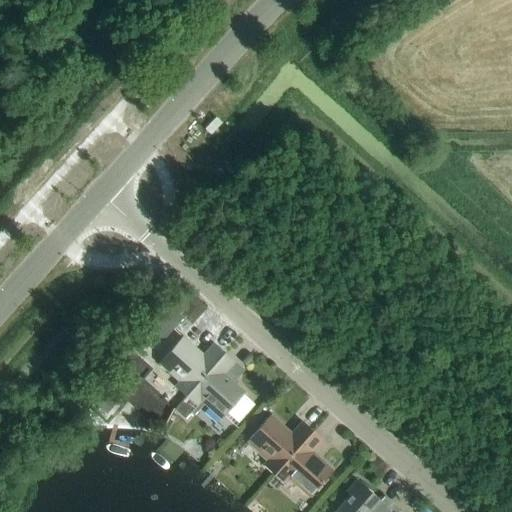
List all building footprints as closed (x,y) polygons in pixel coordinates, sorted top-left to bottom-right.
[(163,342),(173,330),(161,319),(151,331),(163,342)] [(186,397),(225,353),(214,344),(203,356),(182,338),(159,364),(180,383),(175,388),(186,397)] [(225,353),(186,397),(196,406),(201,401),(222,420),(227,414),(237,424),(254,405),(243,396),(245,393),(224,375),(235,362),(225,353)] [(107,415),(123,397),(111,387),(95,404),(107,415)] [(274,475),(313,431),(302,422),(292,435),(270,416),(247,442),(268,461),(263,466),(274,475)] [(255,429),(260,421),(255,417),(249,425),(255,429)] [(313,431),(274,475),(284,485),(289,479),(310,498),(333,472),(312,453),(323,441),(313,431)] [(370,511),(380,501),(357,481),(347,493),(351,496),(336,511),(370,511)]
